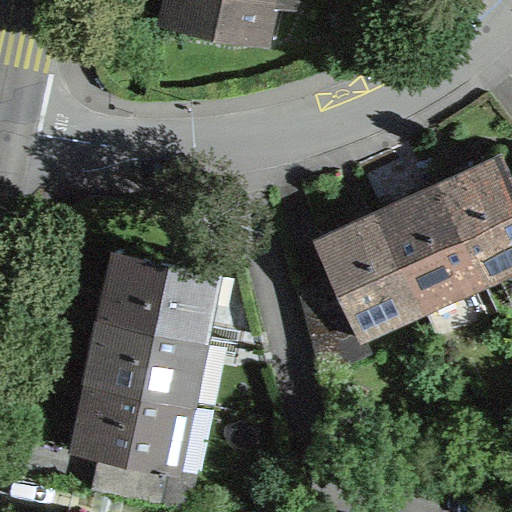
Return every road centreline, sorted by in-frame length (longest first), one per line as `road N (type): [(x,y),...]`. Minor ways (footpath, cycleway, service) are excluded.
road 1 (residential): [(511,8),(424,79),(299,126),(234,137),(138,138),(9,114)]
road 2 (unknown): [(234,137),(348,436)]
